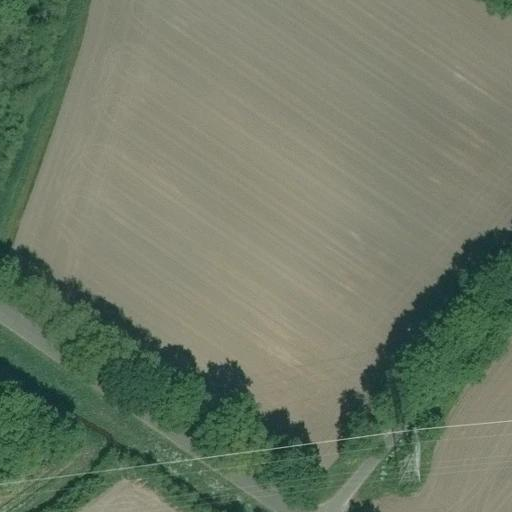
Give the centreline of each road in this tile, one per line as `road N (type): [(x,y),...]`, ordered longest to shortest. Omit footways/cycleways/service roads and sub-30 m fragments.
road 1 (unclassified): [(0,294),(311,511)]
road 2 (unclassified): [(359,511),(511,292)]
